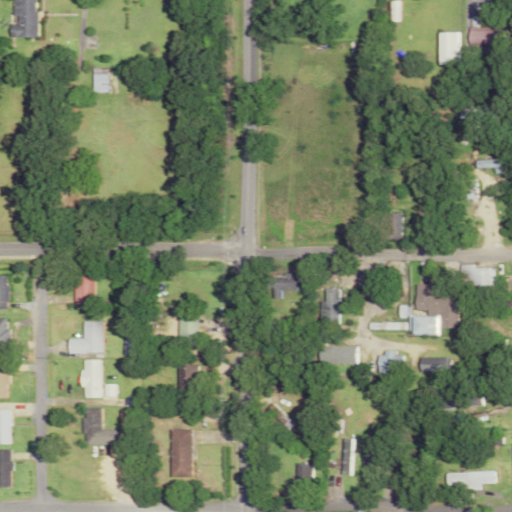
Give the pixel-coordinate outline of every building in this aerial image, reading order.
[(9,0),(9,16),(12,16),(12,25),(4,25),(4,37),(31,37),(31,0),(9,0)] [(500,28),(465,28),(465,46),(500,47),(500,28)] [(434,65),(455,65),(455,33),(434,33),(434,65)] [(104,68),(88,68),(89,92),(104,92),(104,68)] [(491,124),(492,108),(456,107),(455,123),(491,124)] [(472,158),(472,167),(491,167),(491,172),(504,172),(504,158),(472,158)] [(474,180),(462,178),(459,198),(471,199),(474,180)] [(399,213),(384,212),(383,238),(398,238),(399,213)] [(491,268),(471,268),(471,263),(460,264),(460,288),(491,287),(491,268)] [(91,304),(91,272),(71,271),(71,303),(91,304)] [(280,290),(294,289),(293,274),(265,275),(266,298),(280,297),(280,290)] [(436,327),(455,328),(455,292),(430,291),(430,284),(413,283),(412,311),(436,311),(436,327)] [(337,288),(320,288),(320,322),(337,322),(337,288)] [(197,315),(179,315),(178,338),(196,339),(197,315)] [(435,335),(435,316),(409,316),(408,334),(435,335)] [(100,321),(81,321),(81,338),(65,338),(65,353),(101,352),(100,321)] [(366,329),(402,330),(402,322),(366,321),(366,329)] [(356,363),(356,346),(315,346),(315,362),(356,363)] [(392,352),(375,351),(374,372),(402,373),(402,355),(392,354),(392,352)] [(446,372),(447,357),(416,357),(416,372),(446,372)] [(80,397),(99,396),(98,359),(79,359),(80,397)] [(193,390),(195,365),(181,364),(180,390),(193,390)] [(112,395),(112,384),(102,384),(102,395),(112,395)] [(480,407),(480,397),(431,398),(432,408),(480,407)] [(292,422),(270,402),(260,413),(282,433),(292,422)] [(116,444),(116,429),(99,429),(99,407),(81,407),(81,432),(83,432),(83,444),(116,444)] [(0,443),(7,444),(8,409),(0,409),(0,443)] [(189,429),(167,428),(166,477),(188,477),(189,429)] [(338,473),(349,473),(350,439),(340,438),(338,473)] [(310,464),(292,463),(291,480),(309,480),(310,464)] [(477,487),(477,484),(490,483),(490,471),(441,472),(441,488),(477,487)]
